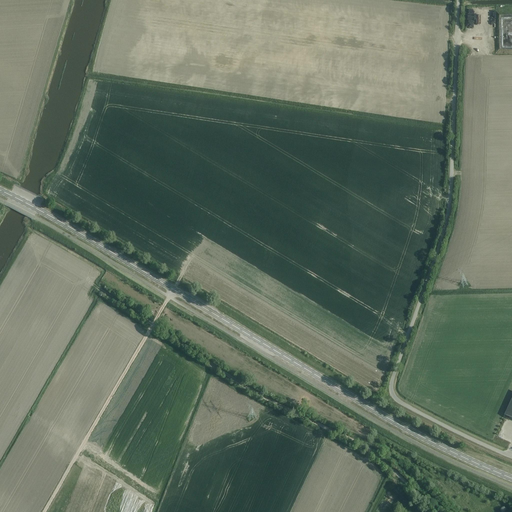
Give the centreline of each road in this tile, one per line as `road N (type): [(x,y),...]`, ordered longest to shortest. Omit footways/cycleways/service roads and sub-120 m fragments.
road 1 (secondary): [(511,477),(392,422),(0,190)]
road 2 (unclassified): [(511,455),(392,395),(446,224),(458,0)]
road 3 (unknown): [(432,511),(354,443),(256,395),(150,328)]
road 4 (track): [(45,511),(165,302)]
